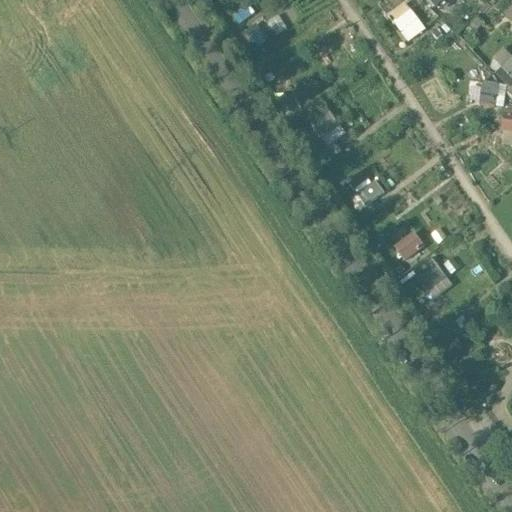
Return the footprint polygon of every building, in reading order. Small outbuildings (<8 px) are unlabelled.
[(425,0),(434,8),(442,0),(425,0)] [(411,43),(428,29),(411,9),(394,23),(411,43)] [(511,59),(511,58),(501,68),(511,80),(511,59)] [(497,85),(482,83),(482,85),(483,85),(480,105),(479,105),(479,106),(494,108),(497,85)] [(330,114),(311,127),(319,139),(320,138),(337,126),(338,126),(330,114)] [(511,117),(504,117),(502,131),(504,132),(504,131),(511,132),(511,117)] [(375,183),(356,196),(365,209),(366,208),(366,207),(382,195),(383,196),(384,195),(375,183)] [(413,238),(397,250),(395,250),(404,262),(423,249),(414,237),(413,237),(413,238)] [(432,260),(413,274),(426,291),(427,291),(427,290),(443,278),(444,278),(445,278),(432,260)]
